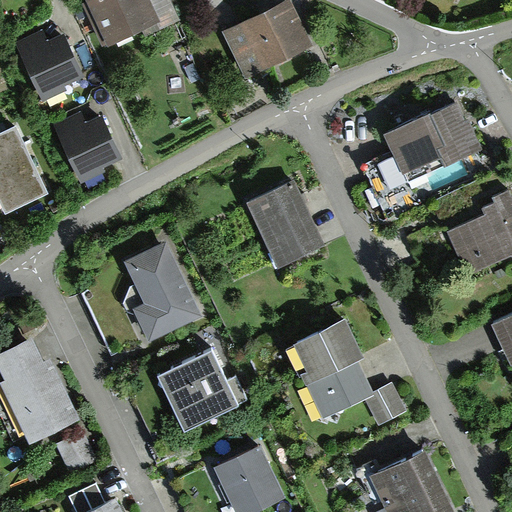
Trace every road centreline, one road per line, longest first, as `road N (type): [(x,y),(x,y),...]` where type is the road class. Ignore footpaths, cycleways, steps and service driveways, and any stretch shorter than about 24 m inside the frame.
road 1 (residential): [(294,104),(490,511)]
road 2 (residential): [(27,258),(294,104)]
road 3 (residential): [(27,258),(152,511)]
road 4 (residential): [(294,104),(447,45)]
